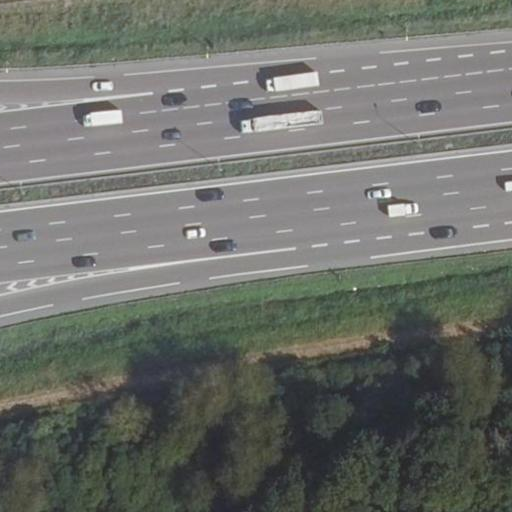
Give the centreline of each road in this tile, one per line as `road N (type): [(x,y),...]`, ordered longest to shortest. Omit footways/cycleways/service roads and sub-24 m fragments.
road 1 (motorway): [(0,307),(321,254),(376,202)]
road 2 (motorway): [(0,247),(376,202)]
road 3 (motorway): [(362,105),(293,70),(0,93)]
road 4 (motorway): [(362,105),(0,148)]
road 5 (motorway): [(511,87),(362,105)]
road 6 (motorway): [(376,202),(511,186)]
